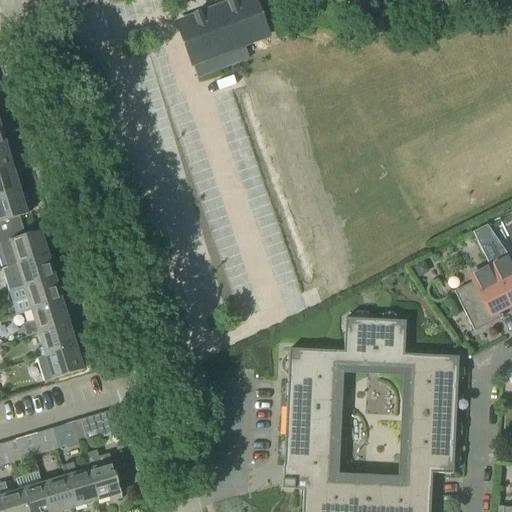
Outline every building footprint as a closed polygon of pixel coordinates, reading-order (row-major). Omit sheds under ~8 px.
[(192,64),(267,35),(253,0),(246,0),(177,26),(192,64)] [(0,147),(0,173),(13,169),(6,146),(0,147)] [(0,173),(0,198),(20,193),(13,169),(0,173)] [(0,231),(21,225),(19,219),(27,216),(20,193),(0,198),(0,231)] [(25,238),(21,225),(0,231),(0,246),(7,270),(16,267),(48,257),(41,233),(25,238)] [(22,286),(23,290),(55,280),(48,257),(16,267),(22,286)] [(511,262),(509,257),(489,267),(509,307),(511,306),(511,262)] [(426,270),(423,265),(414,269),(419,278),(424,275),(426,270)] [(509,307),(489,267),(469,278),(472,284),(454,293),(474,333),(494,323),(491,317),(509,307)] [(15,318),(30,313),(62,303),(55,280),(23,290),(8,295),(15,318)] [(37,335),(37,336),(69,326),(62,303),(30,313),(33,322),(22,326),(26,338),(37,335)] [(286,469),(285,482),(281,482),(281,491),(302,491),(301,511),(428,511),(430,475),(452,476),(457,359),(403,357),(405,323),(345,320),(343,354),(289,351),(283,468),(286,469)] [(40,346),(44,357),(76,347),(69,326),(37,336),(40,346)] [(76,349),(76,347),(44,357),(36,360),(37,361),(44,384),(51,382),(83,372),(76,349)] [(120,409),(0,446),(0,468),(126,430),(120,409)] [(110,505),(121,502),(108,457),(97,460),(94,452),(82,456),(87,472),(97,504),(108,501),(110,505)] [(97,504),(87,472),(76,475),(72,463),(61,467),(64,479),(74,511),(97,504)] [(48,511),(71,511),(74,511),(64,479),(41,486),(48,511)] [(23,511),(18,493),(7,496),(4,484),(0,485),(0,511),(23,511)] [(23,511),(48,511),(41,486),(18,493),(23,511)]
